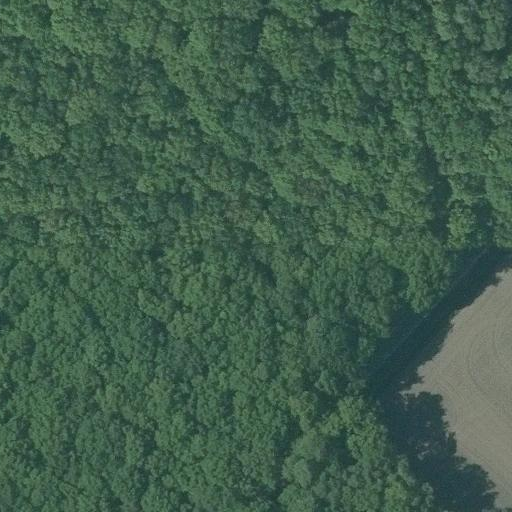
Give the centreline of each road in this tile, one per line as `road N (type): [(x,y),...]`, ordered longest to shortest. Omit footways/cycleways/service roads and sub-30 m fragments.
road 1 (unclassified): [(246,511),(511,208)]
road 2 (track): [(454,272),(383,148),(243,0)]
